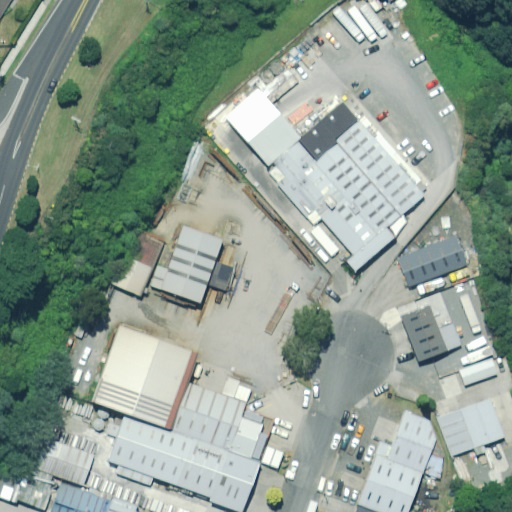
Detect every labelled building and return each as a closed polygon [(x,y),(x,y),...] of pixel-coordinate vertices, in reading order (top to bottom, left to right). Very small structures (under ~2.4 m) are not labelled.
[(0,0),(0,17),(9,0),(0,0)] [(238,104),(204,142),(356,277),(388,241),(383,236),(420,196),(348,132),(338,143),(298,107),(273,135),(238,104)] [(224,241),(181,227),(161,288),(204,302),(224,241)] [(165,243),(138,230),(113,283),(140,295),(165,243)] [(456,242),(389,270),(401,298),(468,270),(456,242)] [(433,313),(399,327),(417,371),(452,356),(433,313)] [(191,353),(111,326),(86,401),(166,428),(191,353)] [(493,355),(485,327),(476,330),(483,357),(493,355)] [(492,358),(457,373),(465,393),(500,378),(492,358)] [(175,435),(258,462),(274,415),(191,387),(175,435)] [(487,398),(434,420),(451,460),(504,438),(487,398)] [(240,511),(258,462),(123,419),(106,464),(236,511),(240,511)] [(389,461),(423,472),(437,432),(403,421),(389,461)] [(42,428),(28,463),(84,485),(98,450),(42,428)] [(389,461),(374,456),(356,508),(367,511),(410,511),(423,472),(389,461)] [(54,477),(9,461),(0,484),(0,496),(43,511),(54,477)] [(137,511),(62,484),(51,511),(137,511)]
